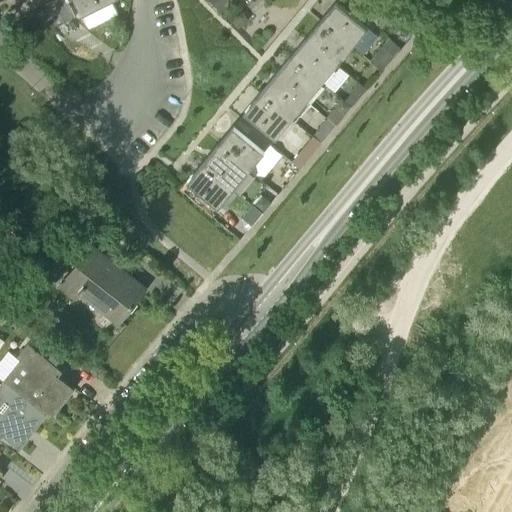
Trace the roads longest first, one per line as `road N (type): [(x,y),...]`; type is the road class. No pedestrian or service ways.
road 1 (tertiary): [(261,308),(511,28)]
road 2 (residential): [(261,308),(209,300),(36,511)]
road 3 (residential): [(0,43),(111,139),(147,89),(159,25),(152,0)]
road 4 (tertiary): [(92,511),(261,308)]
